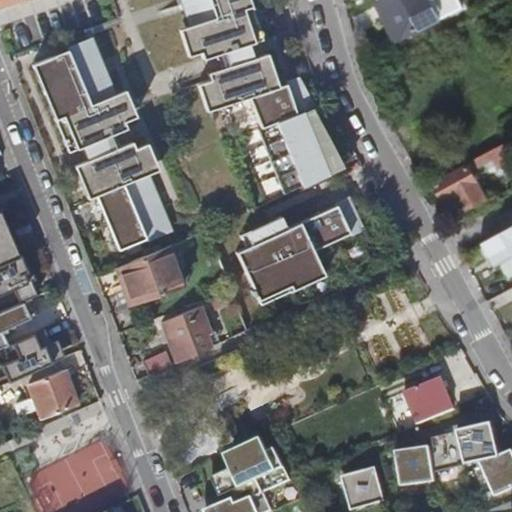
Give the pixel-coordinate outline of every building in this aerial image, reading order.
[(236,9),(232,0),(184,0),(192,23),(179,27),(188,53),(200,49),(202,56),(254,39),(243,6),(236,9)] [(259,0),(232,0),(236,9),(243,6),(254,39),(271,34),(259,0)] [(440,20),(430,0),(383,0),(402,39),(440,20)] [(112,95),(89,40),(45,58),(68,113),(61,115),(75,149),(125,128),(123,122),(135,116),(124,90),(112,95)] [(275,47),(258,53),(269,86),(286,82),(275,47)] [(286,82),(269,86),(258,53),(208,70),(210,78),(198,82),(207,109),(249,95),(260,129),(301,113),(312,109),(297,80),(286,82)] [(312,109),(301,113),(327,175),(343,168),(312,109)] [(260,129),(255,130),(283,195),(311,182),(327,175),(301,113),(260,129)] [(131,141),(81,162),(117,250),(167,230),(145,175),(157,170),(146,143),(134,148),(131,141)] [(495,162),(510,153),(508,149),(511,147),(508,142),(490,152),(495,162)] [(488,200),(469,166),(435,185),(445,201),(456,195),(465,212),(488,200)] [(246,248),(236,253),(258,300),(321,270),(311,250),(360,228),(347,201),(286,229),(246,248)] [(0,207),(0,215),(17,256),(23,253),(3,207),(0,207)] [(0,263),(17,256),(0,215),(0,263)] [(240,236),(246,248),(286,229),(280,217),(240,236)] [(511,228),(480,247),(492,270),(499,266),(507,279),(511,275),(511,228)] [(165,247),(117,267),(132,305),(181,287),(165,247)] [(35,279),(23,253),(17,256),(0,263),(0,294),(13,289),(18,303),(28,298),(35,296),(29,282),(35,279)] [(321,270),(258,300),(260,305),(323,275),(321,270)] [(232,299),(229,291),(209,298),(214,308),(233,301),(232,299)] [(18,303),(0,310),(0,346),(5,344),(1,336),(38,319),(28,298),(18,303)] [(197,308),(160,323),(176,362),(210,347),(208,343),(204,335),(208,333),(197,308)] [(0,368),(6,382),(63,357),(55,340),(49,343),(42,328),(5,344),(11,359),(0,364),(0,368)] [(204,335),(208,343),(216,340),(213,331),(208,333),(204,335)] [(164,353),(142,363),(147,375),(169,365),(164,353)] [(62,371),(28,384),(33,397),(15,404),(20,417),(38,410),(41,418),(75,404),(62,371)] [(31,394),(26,378),(8,383),(12,399),(31,394)] [(453,408),(440,378),(404,394),(417,424),(453,408)] [(511,448),(501,455),(493,423),(431,438),(432,446),(398,454),(406,488),(439,481),(438,472),(486,461),(504,493),(511,488),(511,448)] [(268,452),(261,438),(225,455),(232,470),(212,479),(222,498),(256,482),(259,488),(268,484),(271,490),(290,481),(274,449),(268,452)] [(375,511),(392,505),(376,468),(344,482),(357,511),(375,511)] [(271,511),(262,493),(224,511),(222,507),(210,511),(271,511)]
